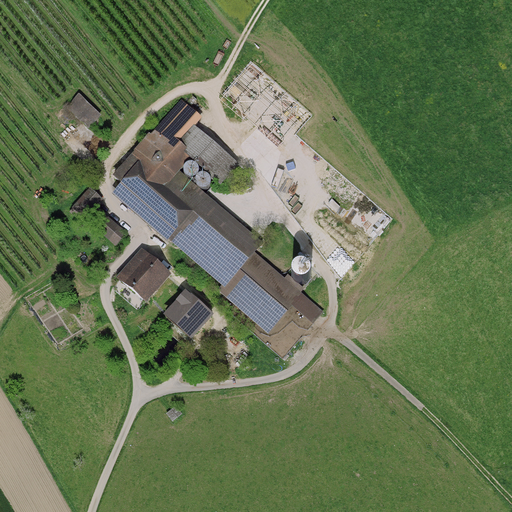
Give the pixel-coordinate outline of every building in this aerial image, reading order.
[(102,116),(77,94),(67,105),(92,125),(102,116)] [(193,157),(156,125),(112,178),(124,188),(113,196),(172,248),(226,294),(219,303),(272,348),(303,310),(316,320),(322,311),(303,296),(307,291),(290,276),(285,281),(256,255),(266,245),(179,172),(193,157)] [(104,201),(90,189),(70,211),(112,251),(128,235),(97,208),(104,201)] [(172,278),(143,250),(117,281),(145,308),(172,278)] [(211,315),(190,298),(175,319),(195,337),(211,315)]
